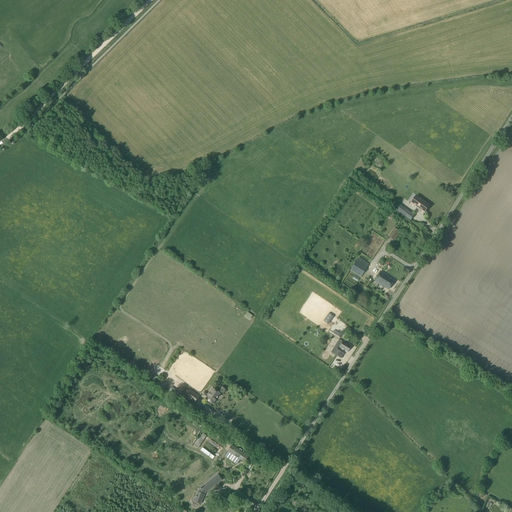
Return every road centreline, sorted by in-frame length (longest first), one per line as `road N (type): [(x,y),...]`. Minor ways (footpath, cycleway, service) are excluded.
road 1 (unclassified): [(255,511),(511,115)]
road 2 (track): [(149,0),(0,143)]
